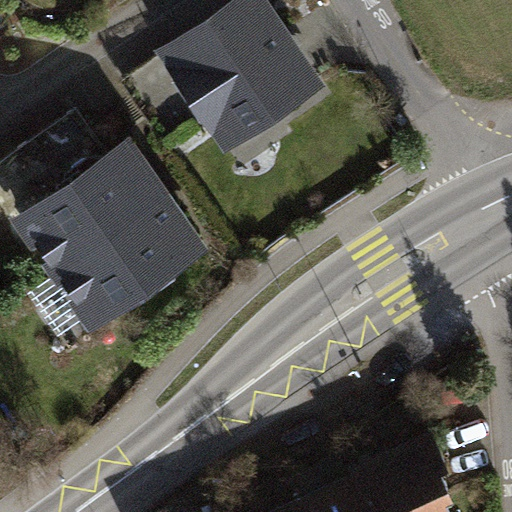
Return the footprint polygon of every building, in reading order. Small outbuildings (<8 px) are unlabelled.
[(310,79),(256,0),(238,0),(172,45),(189,70),(177,78),(202,114),(214,106),(231,132),(310,79)] [(160,194),(126,145),(101,162),(99,160),(84,157),(71,166),(68,181),(70,184),(24,216),(59,265),(160,194)] [(160,194),(59,265),(93,314),(139,282),(141,284),(155,287),(169,277),(171,262),(170,260),(194,243),(160,194)] [(355,464),(361,478),(376,511),(448,511),(443,501),(448,488),(436,464),(444,460),(433,435),(388,455),(385,450),(355,464)] [(376,511),(361,478),(301,505),(304,511),(376,511)]
